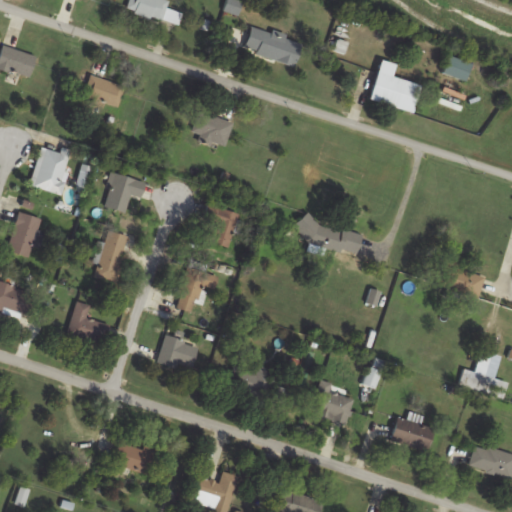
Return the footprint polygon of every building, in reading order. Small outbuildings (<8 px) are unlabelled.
[(130,0),(128,14),(164,20),(167,0),(130,0)] [(295,65),(302,41),(250,27),(243,52),(295,65)] [(0,70),(30,78),(35,55),(0,47),(0,46),(0,70)] [(395,65),(379,60),(368,101),(412,113),(419,85),(391,77),(395,65)] [(125,86),(92,76),(85,97),(118,107),(125,86)] [(191,134),(224,146),(233,123),(199,111),(191,134)] [(29,186),(59,195),(73,152),(61,148),(60,153),(42,148),(29,186)] [(126,212),(130,196),(142,199),(146,183),(111,174),(103,207),(126,212)] [(199,241),(228,249),(238,214),(209,205),(199,241)] [(33,245),(34,245),(42,219),(19,212),(7,252),(29,259),(33,245)] [(117,284),(128,236),(106,232),(95,279),(117,284)] [(439,289),(478,300),(485,275),(446,264),(439,289)] [(214,291),(218,277),(187,269),(176,308),(194,313),(201,287),(214,291)] [(0,311),(29,319),(36,293),(0,283),(0,311)] [(90,305),(75,302),(67,337),(103,346),(108,325),(87,320),(90,305)] [(198,345),(165,335),(157,363),(190,372),(198,345)] [(460,383),(504,394),(507,382),(494,379),(500,356),(480,351),(475,373),(463,370),(460,383)] [(253,372),(241,368),(234,389),(268,400),(276,373),(256,366),(253,372)] [(353,400),(330,393),(333,384),(317,379),(306,413),(345,425),(353,400)] [(426,452),(434,429),(397,417),(389,439),(426,452)] [(150,476),(158,451),(144,446),(143,450),(120,443),(113,465),(150,476)] [(468,467),(510,482),(511,474),(511,456),(476,444),(468,467)] [(215,511),(227,511),(239,477),(223,472),(219,484),(197,477),(189,503),(215,511)] [(318,511),(321,501),(281,490),(274,511),(318,511)]
